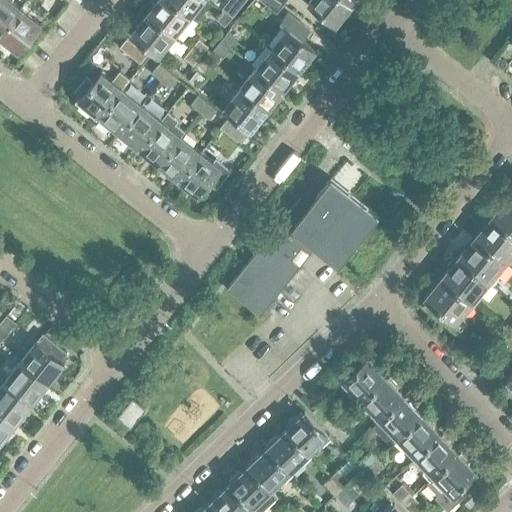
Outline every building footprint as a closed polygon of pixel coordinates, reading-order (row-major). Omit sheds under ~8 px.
[(0,0),(0,31),(19,7),(9,0),(0,0)] [(171,0),(156,0),(147,12),(173,34),(189,15),(171,0)] [(171,0),(189,15),(191,13),(198,19),(210,4),(204,0),(171,0)] [(284,3),(280,0),(261,0),(277,12),(284,3)] [(351,3),(347,0),(309,0),(308,2),(335,24),(351,3)] [(40,24),(19,7),(0,31),(0,36),(18,51),(40,24)] [(225,25),(232,16),(222,8),(215,18),(225,25)] [(271,47),(299,69),(315,49),(302,39),(310,29),(287,11),(280,21),(288,27),(271,47)] [(173,34),(147,12),(130,33),(157,54),(173,34)] [(221,39),(230,47),(238,37),(228,29),(221,39)] [(148,54),(127,37),(119,47),(140,63),(148,54)] [(199,38),(191,48),(200,56),(208,46),(199,38)] [(230,47),(221,39),(213,49),(222,57),(230,47)] [(271,47),(255,67),(283,89),(299,69),(271,47)] [(200,56),(191,48),(184,57),(193,65),(200,56)] [(160,80),(168,70),(159,62),(151,72),(160,80)] [(255,67),(240,87),(267,109),(283,89),(255,67)] [(168,70),(160,80),(170,88),(178,78),(168,70)] [(206,78),(197,70),(189,80),(198,87),(206,78)] [(89,114),(115,83),(100,71),(93,81),(86,75),(74,90),(81,96),(79,98),(77,97),(74,102),(89,114)] [(135,100),(115,83),(89,114),(96,119),(99,115),(113,127),(135,100)] [(267,109),(240,87),(223,107),(251,129),(267,109)] [(200,111),(207,102),(198,94),(190,103),(200,111)] [(156,116),(135,100),(113,127),(134,144),(156,116)] [(207,102),(200,111),(209,118),(216,109),(207,102)] [(156,116),(134,144),(155,161),(177,133),(156,116)] [(240,144),(248,134),(227,118),(220,127),(240,144)] [(177,133),(155,161),(176,177),(198,150),(177,133)] [(211,161),(198,150),(176,177),(197,195),(208,182),(215,187),(229,169),(214,157),(211,161)] [(226,287),(227,288),(259,313),(299,264),(291,257),(305,239),(337,265),(377,215),(330,177),(325,182),(309,204),(299,196),(226,287)] [(511,200),(506,196),(489,218),(511,236),(511,200)] [(511,252),(511,236),(489,218),(471,239),(502,264),(511,252)] [(502,264),(471,239),(454,260),(485,286),(502,264)] [(454,260),(436,282),(468,307),(485,286),(454,260)] [(468,307),(436,282),(424,297),(427,300),(422,306),(426,309),(425,310),(457,335),(467,322),(462,314),(468,307)] [(6,315),(0,323),(0,341),(16,323),(6,315)] [(42,332),(20,360),(48,382),(64,361),(61,359),(67,352),(42,332)] [(511,353),(511,343),(504,337),(492,352),(505,362),(511,353)] [(358,395),(382,372),(368,357),(364,360),(358,354),(332,379),(349,396),(355,391),(358,395)] [(48,382),(20,360),(5,380),(32,401),(48,382)] [(382,372),(358,395),(378,416),(402,393),(382,372)] [(5,380),(0,385),(0,408),(16,421),(32,401),(5,380)] [(402,393),(378,416),(380,418),(373,425),(391,444),(398,437),(422,414),(402,393)] [(131,426),(132,424),(146,407),(133,397),(117,415),(131,426)] [(335,433),(344,424),(322,401),(313,410),(335,433)] [(0,408),(0,440),(0,441),(16,421),(0,408)] [(305,410),(286,428),(309,452),(328,434),(305,410)] [(422,414),(398,437),(418,458),(442,435),(422,414)] [(344,424),(335,433),(342,440),(351,431),(344,424)] [(309,452),(286,428),(267,446),(290,470),(309,452)] [(442,435),(418,458),(434,475),(427,482),(430,486),(462,456),(442,435)] [(290,470),(267,446),(248,464),(271,488),(290,470)] [(363,471),(376,458),(370,451),(356,464),(363,471)] [(476,471),(462,456),(430,486),(437,493),(435,496),(448,510),(472,488),(466,481),(476,471)] [(383,465),(376,458),(363,471),(370,478),(383,465)] [(248,464),(229,482),(257,511),(261,511),(278,496),(271,489),(271,488),(248,464)] [(338,469),(330,476),(342,487),(349,481),(338,469)] [(342,487),(330,476),(323,482),(334,494),(342,487)] [(360,493),(349,481),(342,487),(353,499),(360,493)] [(257,511),(229,482),(210,500),(221,511),(257,511)] [(407,508),(416,499),(401,484),(392,493),(407,508)] [(342,487),(334,494),(346,506),(353,499),(342,487)] [(428,511),(416,499),(407,508),(410,511),(428,511)] [(221,511),(210,500),(197,511),(221,511)] [(403,511),(394,503),(384,511),(403,511)]
